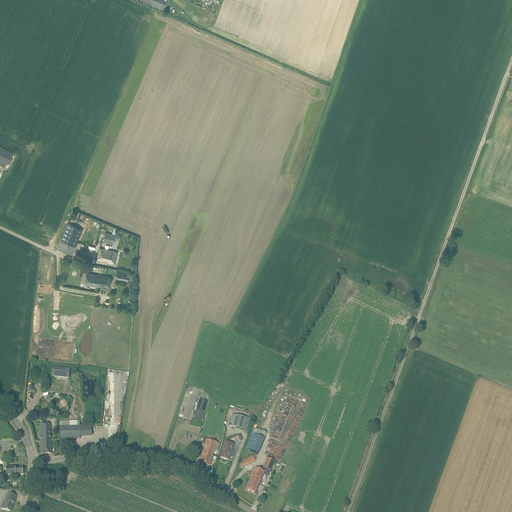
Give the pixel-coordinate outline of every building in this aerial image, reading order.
[(138,0),(162,11),(167,0),(138,0)] [(0,162),(6,165),(13,153),(0,146),(0,162)] [(82,230),(67,224),(57,249),(72,255),(82,230)] [(105,233),(103,242),(113,244),(114,238),(119,239),(120,236),(115,235),(114,235),(112,234),(105,233)] [(117,252),(100,248),(97,260),(103,261),(104,260),(107,261),(107,262),(115,264),(117,252)] [(78,257),(87,259),(88,253),(80,251),(78,257)] [(129,274),(118,272),(116,280),(128,282),(129,274)] [(86,273),(84,285),(98,287),(100,276),(86,273)] [(100,276),(98,287),(108,289),(110,277),(100,276)] [(69,370),(53,368),(52,376),(68,378),(69,370)] [(192,423),(200,425),(208,401),(199,399),(192,423)] [(247,430),(250,419),(232,414),(229,426),(247,430)] [(79,421),(59,421),(60,439),(70,439),(80,439),(80,437),(80,432),(91,432),(91,425),(79,426),(79,424),(79,421)] [(50,424),(39,425),(40,440),(51,439),(50,424)] [(253,433),(248,445),(260,450),(265,438),(264,438),(256,435),(253,433)] [(51,439),(40,440),(40,454),(52,454),(51,453),(51,439)] [(204,439),(202,445),(205,445),(203,451),(213,454),(214,451),(218,452),(220,444),(216,443),(207,440),(204,439)] [(233,444),(225,442),(220,457),(228,460),(229,457),(231,458),(232,457),(234,453),(231,452),(233,444)] [(200,463),(209,466),(213,454),(203,451),(201,456),(202,456),(200,463)] [(255,461),(253,456),(240,462),(243,467),(255,461)] [(268,458),(263,467),(270,470),(275,461),(268,458)] [(22,467),(5,469),(6,475),(23,474),(22,467)] [(246,489),(255,493),(264,472),(255,468),(246,489)] [(16,496),(7,494),(5,502),(3,501),(1,509),(2,509),(10,511),(12,504),(14,504),(16,496)]
